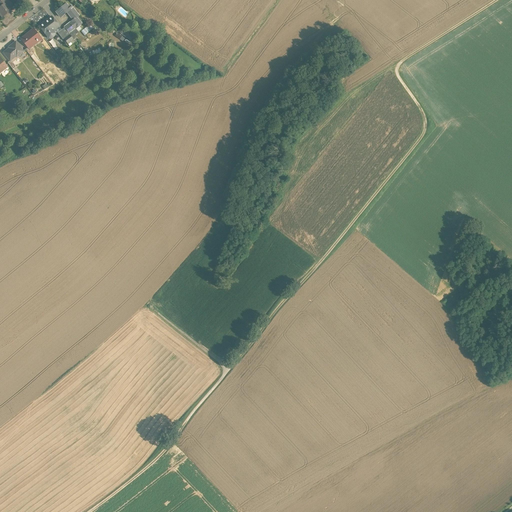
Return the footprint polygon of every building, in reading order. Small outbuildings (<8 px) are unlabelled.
[(8,0),(4,0),(0,3),(0,6),(1,8),(0,8),(0,14),(2,18),(11,11),(8,7),(12,5),(8,0)] [(68,8),(66,6),(59,11),(63,16),(66,13),(72,21),(68,24),(73,30),(75,29),(80,26),(75,20),(76,18),(79,17),(72,8),(69,10),(68,8)] [(51,17),(39,27),(48,39),(50,39),(51,39),(52,39),(53,38),(54,37),(54,36),(54,35),(52,32),(59,27),(51,17)] [(73,30),(68,24),(63,28),(68,34),(73,30)] [(89,25),(81,32),(84,36),(93,29),(89,25)] [(41,40),(34,30),(21,40),(28,48),(29,50),(41,40)] [(117,33),(115,36),(123,42),(125,39),(117,33)] [(69,35),(63,40),(68,45),(73,41),(69,35)] [(23,53),(16,43),(11,46),(12,47),(3,54),(10,62),(19,55),(19,56),(23,53)] [(30,50),(29,50),(28,48),(25,50),(31,58),(34,55),(30,50)] [(11,63),(10,62),(7,64),(12,70),(16,68),(12,62),(11,63)]
